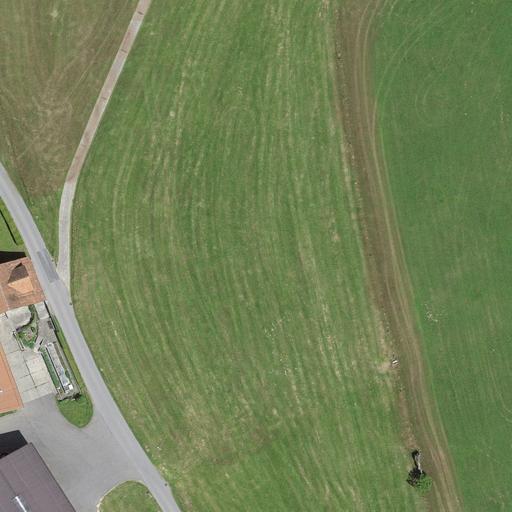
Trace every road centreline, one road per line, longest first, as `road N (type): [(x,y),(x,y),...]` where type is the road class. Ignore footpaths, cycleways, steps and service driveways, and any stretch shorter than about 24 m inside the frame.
road 1 (unclassified): [(0,178),(62,291),(118,429),(170,511)]
road 2 (track): [(62,291),(70,185),(149,0)]
